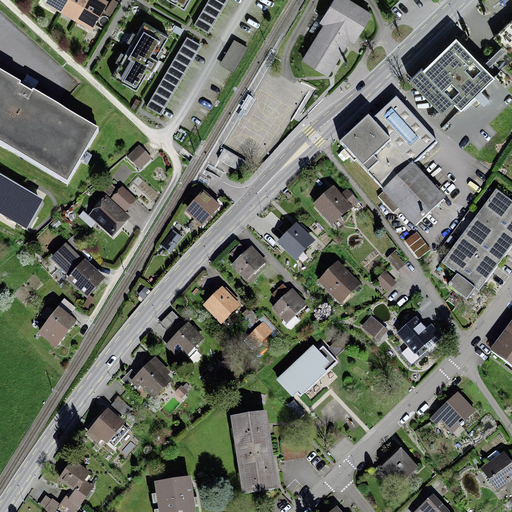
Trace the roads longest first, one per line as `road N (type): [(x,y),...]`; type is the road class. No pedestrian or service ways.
road 1 (secondary): [(0,511),(130,331),(249,201)]
road 2 (secondary): [(249,201),(459,0)]
road 3 (unknown): [(387,69),(461,152),(466,185),(447,222)]
road 4 (residential): [(339,476),(463,354)]
road 5 (residential): [(248,0),(161,144)]
road 6 (residential): [(463,354),(400,240)]
